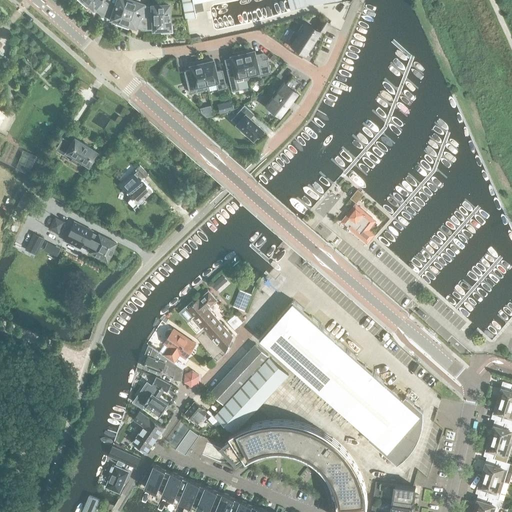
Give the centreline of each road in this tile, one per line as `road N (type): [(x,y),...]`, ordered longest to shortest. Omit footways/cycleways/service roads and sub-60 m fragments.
road 1 (tertiary): [(106,62),(468,383)]
road 2 (residential): [(106,62),(253,36),(324,77)]
road 3 (residential): [(86,360),(121,294),(209,207)]
road 4 (residential): [(39,511),(86,360)]
road 5 (residential): [(169,452),(310,511)]
road 6 (tertiary): [(445,511),(468,383)]
road 7 (residential): [(115,511),(180,409)]
